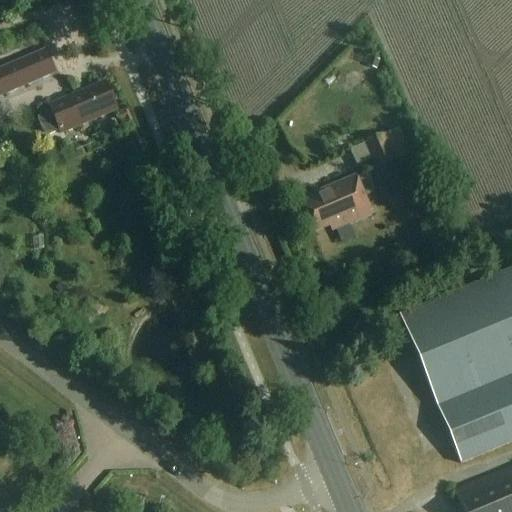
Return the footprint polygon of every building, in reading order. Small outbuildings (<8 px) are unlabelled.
[(0,96),(48,78),(38,54),(0,68),(0,96)] [(117,110),(106,82),(47,107),(40,110),(37,118),(42,133),(50,136),(58,133),(117,110)] [(409,155),(399,129),(364,144),(374,169),(409,155)] [(371,214),(354,176),(299,200),(313,233),(330,225),(332,230),(371,214)] [(511,442),(511,268),(399,314),(460,464),(511,442)] [(511,511),(511,467),(455,492),(464,511),(511,511)]
